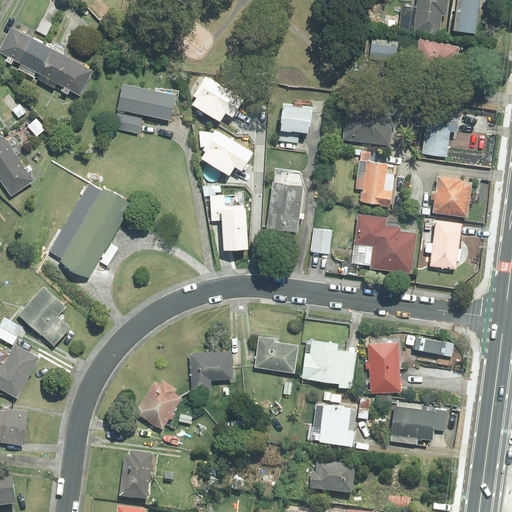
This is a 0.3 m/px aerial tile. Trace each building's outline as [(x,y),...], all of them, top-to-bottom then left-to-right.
[(448,0),(418,0),(417,8),(404,6),(401,29),(440,33),(442,16),(447,16),(448,0)] [(479,0),(458,0),(455,31),(476,33),(479,0)] [(57,25),(42,16),(35,29),(50,38),(57,25)] [(13,25),(0,49),(0,51),(7,55),(5,60),(12,64),(15,60),(21,63),(18,67),(34,76),(37,71),(42,73),(39,78),(56,87),(58,82),(65,86),(62,91),(68,94),(71,89),(80,93),(93,68),(63,52),(65,49),(56,45),(55,47),(13,25)] [(398,38),(372,36),(371,60),(396,61),(398,38)] [(460,47),(420,39),(414,66),(454,74),(460,47)] [(206,75),(188,100),(217,120),(223,112),(236,120),(243,109),(236,104),(240,98),(206,75)] [(123,81),(115,128),(140,132),(143,114),(173,119),(178,91),(123,81)] [(343,139),(390,146),(396,108),(349,101),(343,139)] [(287,104),(283,140),(303,143),(304,130),(313,131),(317,108),(287,104)] [(429,108),(423,153),(446,156),(449,131),(457,132),(460,112),(429,108)] [(37,117),(27,126),(37,136),(46,128),(37,117)] [(212,122),(194,153),(222,169),(227,160),(239,166),(251,145),(212,122)] [(0,129),(0,177),(12,194),(35,178),(0,129)] [(371,152),(362,150),(360,160),(359,160),(356,188),(363,189),(361,202),(390,206),(393,175),(386,174),(387,164),(369,162),(371,152)] [(296,182),(297,170),(277,168),(276,180),(272,180),(268,228),(299,231),(303,183),(296,182)] [(461,179),(438,176),(436,191),(433,191),(432,199),(435,200),(433,212),(467,217),(472,183),(460,182),(461,179)] [(133,203),(121,191),(103,189),(90,182),(50,251),(62,258),(61,260),(90,277),(133,203)] [(247,199),(221,198),(221,186),(207,186),(206,220),(220,220),(219,243),(246,244),(247,199)] [(410,273),(414,231),(393,229),(394,216),(360,213),(358,241),(373,242),(371,269),(410,273)] [(462,224),(436,220),(433,243),(427,242),(425,252),(432,253),(430,266),(455,269),(456,261),(459,261),(461,249),(458,249),(462,224)] [(332,229),(312,228),(312,251),(331,252),(332,229)] [(68,306),(45,285),(19,314),(42,334),(43,333),(55,345),(72,327),(59,315),(68,306)] [(5,316),(0,326),(0,336),(14,344),(24,327),(5,316)] [(301,337),(257,333),(254,364),(297,368),(301,337)] [(414,349),(452,356),(454,344),(416,337),(414,349)] [(339,343),(307,339),(302,379),(340,384),(339,388),(352,389),(357,352),(339,350),(339,343)] [(40,356),(15,343),(6,362),(0,359),(0,386),(19,397),(40,356)] [(398,343),(368,344),(369,362),(366,362),(366,369),(369,369),(371,394),(401,392),(398,343)] [(213,379),(233,378),(233,351),(191,352),(192,391),(213,390),(213,379)] [(161,383),(156,380),(137,412),(163,429),(183,397),(176,393),(179,388),(164,379),(161,383)] [(371,398),(361,397),(359,417),(369,418),(371,398)] [(347,431),(350,408),(316,404),(313,427),(309,426),(307,441),(353,447),(355,432),(347,431)] [(397,406),(395,406),(390,441),(417,445),(418,440),(421,441),(422,439),(432,440),(434,430),(444,431),(447,411),(398,404),(397,406)] [(0,407),(0,436),(2,437),(1,443),(27,444),(28,409),(0,407)] [(386,414),(376,413),(375,424),(386,425),(386,414)] [(154,454),(131,452),(131,457),(124,456),(121,498),(149,500),(154,454)] [(311,472),(310,488),(352,493),(355,464),(317,460),(316,472),(311,472)] [(0,476),(0,507),(16,505),(12,475),(0,476)] [(410,497),(389,495),(388,508),(409,510),(410,497)]
